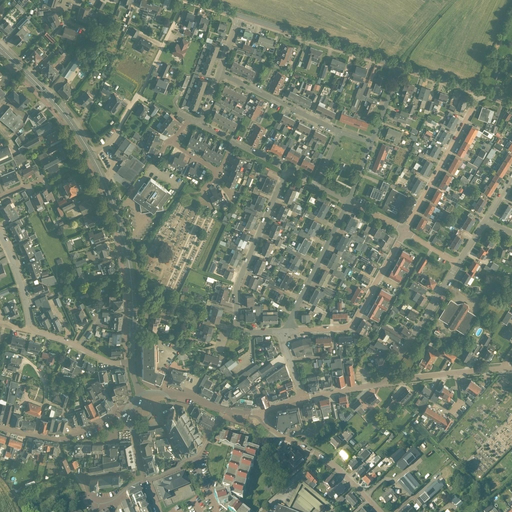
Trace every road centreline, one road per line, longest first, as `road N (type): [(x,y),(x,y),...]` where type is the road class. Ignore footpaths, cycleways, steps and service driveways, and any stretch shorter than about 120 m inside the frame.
road 1 (secondary): [(131,362),(126,250),(90,154)]
road 2 (residential): [(90,154),(113,136),(181,0)]
road 3 (residential): [(284,331),(351,325),(405,230)]
road 4 (tertiary): [(400,67),(238,16)]
road 5 (residential): [(237,324),(238,282),(286,169)]
road 6 (residential): [(405,230),(480,92)]
road 7 (residential): [(378,511),(336,468),(273,430),(260,412)]
road 8 (residential): [(284,331),(348,201)]
road 9 (secondary): [(90,154),(53,98),(0,47)]
road 10 (residential): [(383,383),(457,264)]
road 11 (residential): [(340,132),(218,72)]
road 12 (residential): [(260,412),(168,393),(139,397)]
